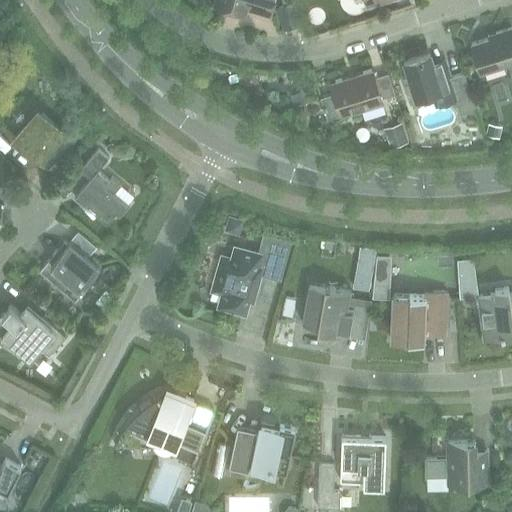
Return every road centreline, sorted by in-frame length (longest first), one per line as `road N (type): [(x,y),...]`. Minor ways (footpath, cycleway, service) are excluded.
road 1 (residential): [(136,315),(304,373),(400,385),(511,377)]
road 2 (residential): [(448,3),(293,50),(235,44),(174,21),(147,0)]
road 3 (residential): [(136,315),(78,420),(0,387)]
road 4 (tertiary): [(329,174),(392,186),(511,179)]
road 5 (residential): [(206,174),(136,315)]
